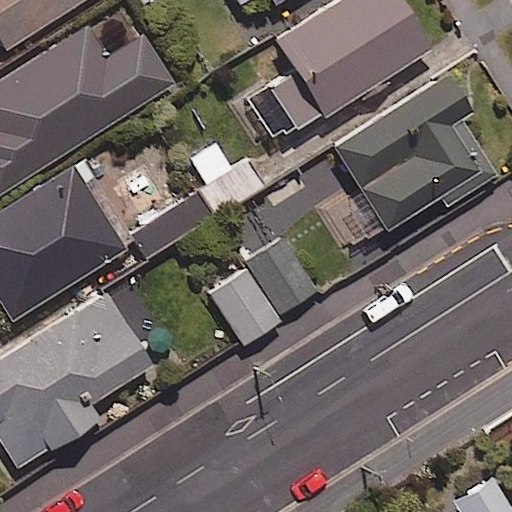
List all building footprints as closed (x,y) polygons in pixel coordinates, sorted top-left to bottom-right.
[(0,0),(0,43),(6,53),(87,0),(0,0)] [(432,51),(399,0),(343,0),(276,43),(294,72),(250,99),(280,146),(432,51)] [(108,60),(88,29),(0,84),(0,194),(175,85),(144,37),(108,60)] [(472,115),(449,79),(334,152),(355,184),(316,209),(344,254),(392,223),(396,229),(441,200),(447,209),(497,177),(462,122),(472,115)] [(230,168),(215,144),(189,159),(206,186),(130,232),(146,259),(263,187),(246,159),(230,168)] [(0,303),(12,323),(136,246),(83,161),(0,213),(0,303)] [(243,264),(276,317),(316,292),(283,239),(243,264)] [(276,317),(243,264),(206,287),(243,347),(280,323),(276,317)] [(0,443),(19,473),(55,450),(57,454),(103,425),(92,406),(152,368),(106,294),(0,361),(0,443)] [(511,422),(496,433),(511,456),(511,422)] [(511,511),(511,508),(494,480),(453,505),(456,511),(511,511)]
